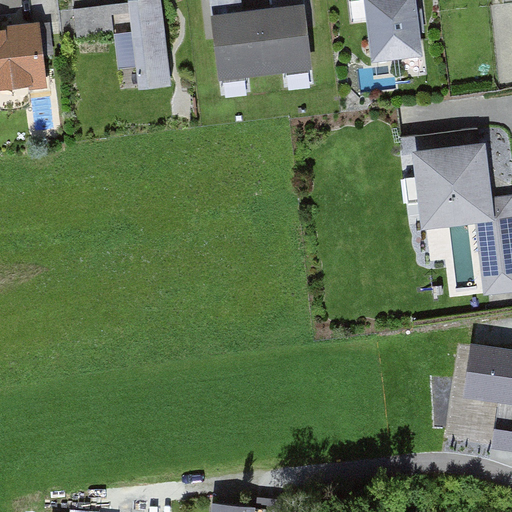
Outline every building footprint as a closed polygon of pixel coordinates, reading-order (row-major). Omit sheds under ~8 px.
[(161,0),(125,0),(75,6),(79,39),(115,35),(113,13),(130,11),(139,84),(171,80),(161,0)] [(362,0),(371,68),(423,61),(415,0),(362,0)] [(307,11),(257,17),(265,81),(315,75),(307,11)] [(0,86),(46,81),(39,17),(0,21),(0,86)] [(219,87),(265,81),(257,17),(212,22),(219,87)] [(484,132),(411,142),(421,224),(475,217),(485,293),(511,289),(511,194),(492,197),(484,132)] [(511,342),(473,337),(465,391),(511,397),(511,342)] [(511,424),(496,422),(492,444),(511,447),(511,424)]
